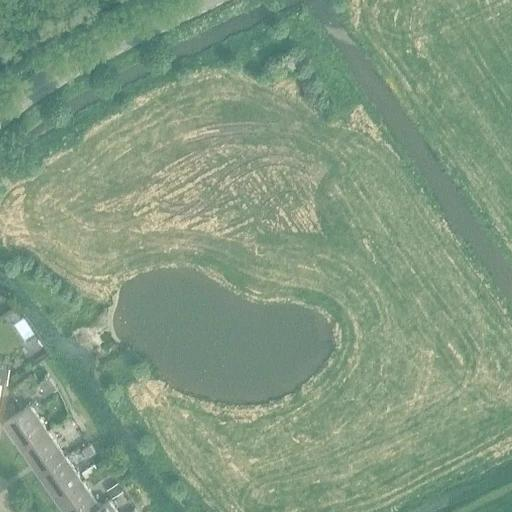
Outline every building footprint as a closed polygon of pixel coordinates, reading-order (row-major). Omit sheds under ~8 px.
[(0,382),(6,383),(8,368),(0,366),(0,382)] [(40,382),(47,392),(56,386),(47,372),(44,373),(47,377),(40,382)] [(20,448),(47,429),(29,404),(2,422),(20,448)] [(37,473),(64,454),(47,429),(20,448),(37,473)] [(81,450),(86,456),(94,450),(90,444),(81,450)] [(54,498),(81,480),(64,454),(37,473),(54,498)] [(63,511),(88,511),(99,505),(81,480),(54,498),(63,511)] [(116,511),(108,499),(99,505),(88,511),(116,511)]
